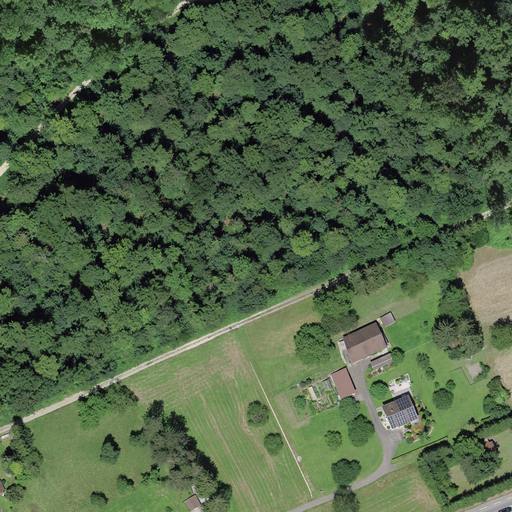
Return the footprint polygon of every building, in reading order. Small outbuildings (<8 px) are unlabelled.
[(352,364),(387,348),(377,325),(342,340),(352,364)] [(391,354),(371,363),(374,372),(395,362),(391,354)] [(341,400),(356,394),(346,368),(331,374),(341,400)] [(383,407),(394,431),(405,426),(420,420),(409,395),(383,407)] [(475,460),(495,452),(489,436),(469,444),(475,460)] [(195,496),(184,502),(189,511),(190,511),(201,506),(195,496)]
